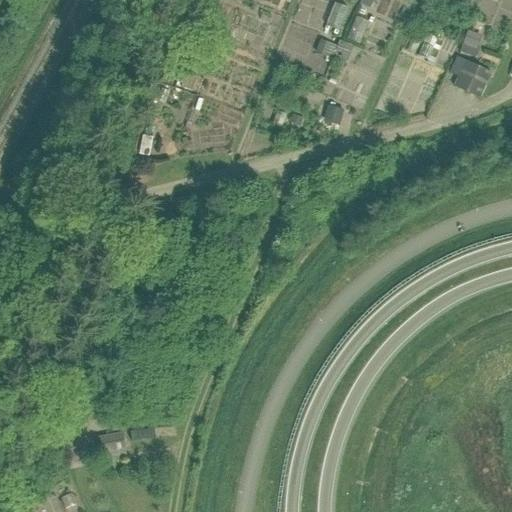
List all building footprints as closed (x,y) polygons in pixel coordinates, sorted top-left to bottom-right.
[(330,21),(336,0),(324,0),(319,17),(330,21)] [(367,0),(359,40),(377,44),(386,0),(367,0)] [(480,100),(492,75),(457,58),(449,74),(458,79),(454,87),(480,100)] [(316,120),(331,122),(334,101),(319,99),(316,120)] [(125,450),(122,435),(98,439),(101,455),(125,450)]
